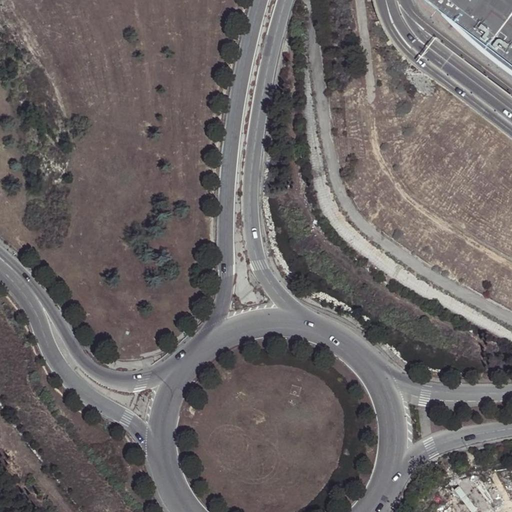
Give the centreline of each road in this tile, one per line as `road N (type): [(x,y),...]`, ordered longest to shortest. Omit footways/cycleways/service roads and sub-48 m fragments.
road 1 (tertiary): [(304,325),(259,264),(247,205),(264,68),(284,0)]
road 2 (tertiary): [(258,0),(234,106),(224,298),(214,339)]
road 3 (secondary): [(189,360),(142,379),(108,379),(87,369),(46,300),(0,252)]
road 4 (secondary): [(0,269),(26,298),(64,374),(159,447)]
road 5 (tertiary): [(511,393),(426,394),(379,382)]
road 6 (tertiary): [(389,470),(430,446),(511,428)]
